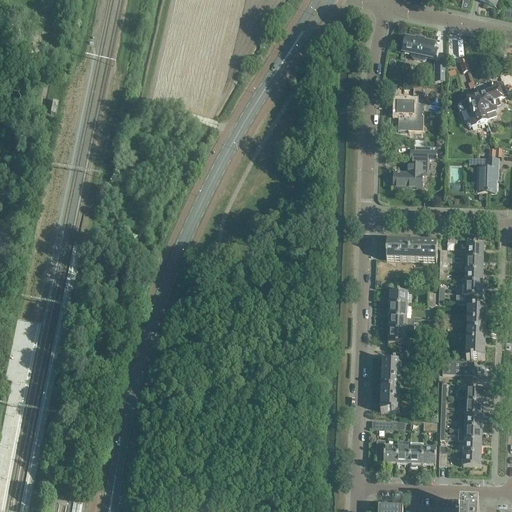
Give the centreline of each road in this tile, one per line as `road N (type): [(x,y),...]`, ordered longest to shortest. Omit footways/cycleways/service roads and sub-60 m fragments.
road 1 (tertiary): [(112,489),(148,336),(193,219),(246,118),(324,0)]
road 2 (residential): [(356,491),(367,215)]
road 3 (residential): [(367,215),(370,86),(386,5)]
road 4 (residential): [(511,494),(356,491)]
road 5 (residential): [(367,215),(511,220)]
road 6 (residential): [(511,34),(386,5)]
